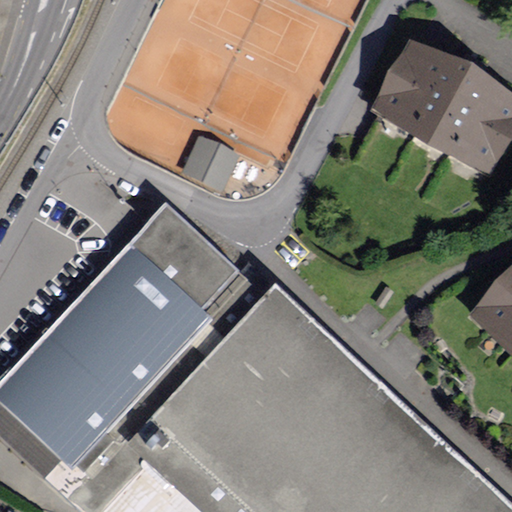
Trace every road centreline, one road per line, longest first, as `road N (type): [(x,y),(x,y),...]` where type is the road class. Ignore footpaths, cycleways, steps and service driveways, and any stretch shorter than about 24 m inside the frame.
road 1 (residential): [(95,139),(118,163),(238,233),(295,189),(395,0)]
road 2 (unknown): [(379,335),(511,480)]
road 3 (residential): [(95,139),(45,186),(0,261)]
road 4 (residential): [(135,0),(93,84),(95,139)]
road 5 (secondary): [(0,121),(46,0)]
